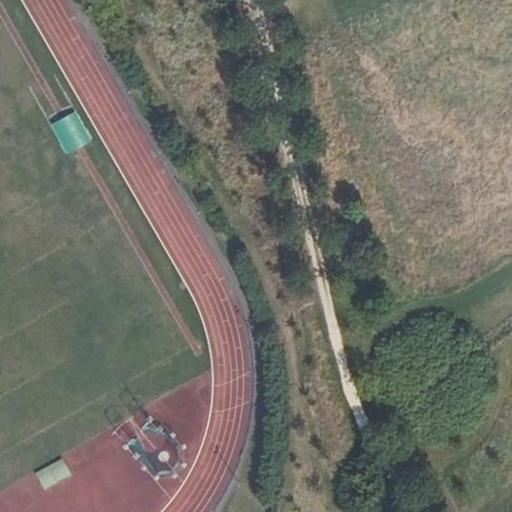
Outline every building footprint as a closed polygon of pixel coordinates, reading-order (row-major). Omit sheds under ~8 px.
[(311,28),(302,12),(295,17),(294,22),(300,31),(306,32),(311,28)] [(314,37),(303,43),(310,54),(321,48),(314,37)] [(66,154),(91,141),(75,111),(50,124),(66,154)] [(127,449),(100,463),(109,480),(136,466),(127,449)] [(63,458),(37,473),(46,489),(72,474),(63,458)]
